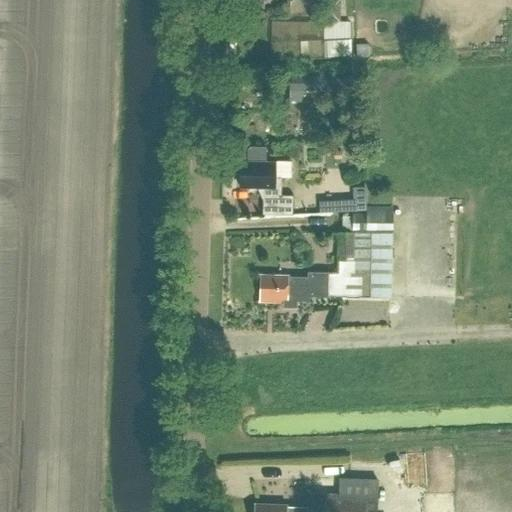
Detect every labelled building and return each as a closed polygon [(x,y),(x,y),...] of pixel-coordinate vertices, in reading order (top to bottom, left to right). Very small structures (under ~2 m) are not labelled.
[(320,37),(347,36),(346,20),(320,21),(320,37)] [(347,37),(322,39),(323,56),(348,54),(347,37)] [(302,90),(325,90),(325,77),(290,77),(288,101),(301,102),(302,90)] [(353,77),(345,77),(345,90),(353,90),(353,77)] [(292,195),(281,195),(281,177),(290,177),(290,160),(274,160),(274,162),(265,162),(265,146),(249,146),(246,148),(246,162),(239,162),(239,188),(261,188),(261,215),(292,215),(292,195)] [(388,297),(390,207),(364,207),(364,212),(350,212),(350,232),(335,232),(335,273),(308,272),(307,277),(287,277),(288,276),(259,275),(259,302),(286,302),(286,309),(295,310),(295,301),(308,301),(308,296),(327,296),(388,297)] [(396,226),(394,253),(406,254),(409,227),(396,226)] [(376,511),(377,478),(338,478),(338,494),(307,493),(307,507),(287,507),(287,505),(255,505),(254,511),(376,511)]
